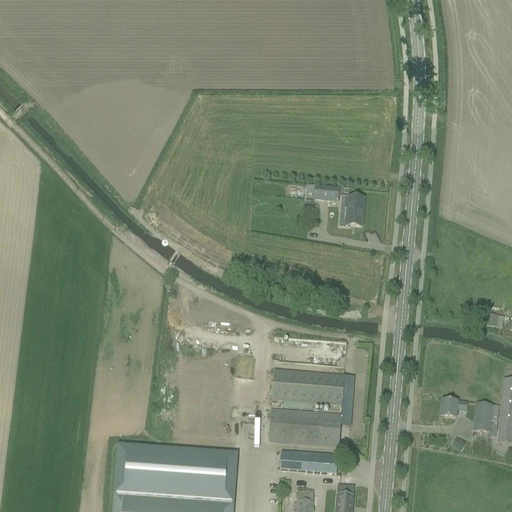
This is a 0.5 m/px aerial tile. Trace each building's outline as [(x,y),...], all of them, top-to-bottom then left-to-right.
[(306,201),(337,204),(339,190),(307,187),(306,201)] [(342,198),(339,227),(345,228),(351,228),(361,229),(364,200),(354,199),(348,199),(342,198)] [(486,328),(502,330),(503,319),(488,317),(486,328)] [(273,373),(271,403),(283,403),(313,406),(331,407),(341,408),(343,378),(333,377),(273,373)] [(511,382),(504,382),(498,445),(511,446),(511,382)] [(440,419),(455,421),(456,413),(466,413),(467,405),(457,405),(457,404),(442,403),(440,419)] [(475,407),(473,433),(489,435),(496,436),(499,409),(491,408),(475,407)] [(268,444),(338,449),(340,418),(270,412),(268,444)] [(455,440),(451,448),(460,452),(464,444),(455,440)] [(117,449),(112,511),(232,511),(237,457),(117,449)] [(276,455),(275,472),(334,475),(334,457),(276,455)] [(351,511),(353,489),(337,488),(335,511),(351,511)] [(312,511),(313,503),(305,503),(305,493),(297,493),(296,503),(296,511),(312,511)] [(259,511),(268,511),(269,496),(260,496),(259,511)]
